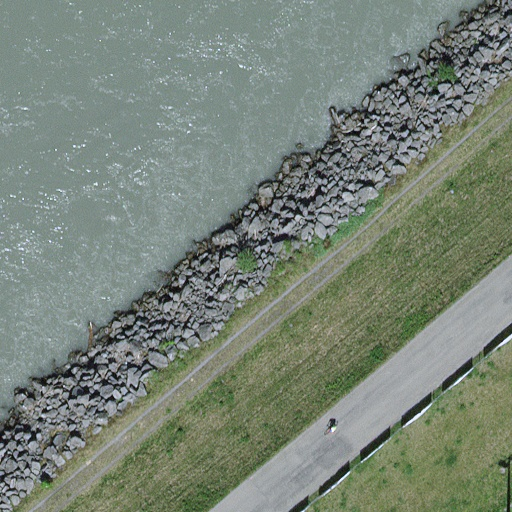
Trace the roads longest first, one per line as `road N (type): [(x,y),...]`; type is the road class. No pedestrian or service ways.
road 1 (track): [(35,511),(511,110)]
road 2 (unclassified): [(511,293),(244,511)]
